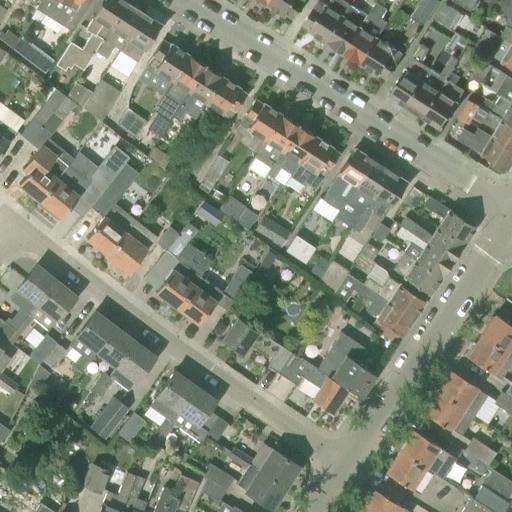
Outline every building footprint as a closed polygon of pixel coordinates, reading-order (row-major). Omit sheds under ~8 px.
[(37,11),(44,0),(19,0),(22,2),(23,0),(41,0),(35,10),(37,11)] [(44,0),(37,11),(71,32),(91,0),(44,0)] [(94,52),(126,4),(119,0),(104,0),(93,18),(92,18),(84,30),(91,34),(81,50),(70,42),(55,66),(64,71),(67,67),(70,69),(73,65),(82,70),(94,52)] [(305,3),(307,0),(271,0),(268,5),(286,17),(287,15),(295,20),(305,3)] [(328,44),(355,0),(354,0),(350,6),(341,0),(331,0),(327,6),(318,1),(314,8),(315,9),(304,26),(312,32),(311,33),(328,44)] [(364,0),(355,0),(328,44),(345,54),(377,3),(374,6),(364,0)] [(422,0),(410,18),(423,27),(439,2),(436,0),(422,0)] [(470,13),(478,1),(476,0),(452,0),(452,1),(470,13)] [(510,20),(511,20),(511,0),(500,0),(500,1),(499,0),(491,0),(488,6),(510,20)] [(345,54),(361,65),(378,39),(385,28),(375,22),(378,18),(381,20),(387,10),(377,3),(345,54)] [(143,15),(126,4),(94,52),(105,59),(113,47),(119,51),(143,15)] [(444,4),(435,19),(443,25),(454,8),(444,4)] [(159,26),(143,15),(119,51),(136,62),(143,51),(159,26)] [(501,36),(511,43),(511,20),(510,20),(501,36)] [(511,67),(511,43),(501,36),(500,37),(487,30),(477,46),(501,61),(511,67)] [(22,37),(12,49),(24,58),(44,73),(53,60),(22,37)] [(469,41),(462,37),(458,42),(466,47),(469,41)] [(403,54),(396,50),(378,39),(361,65),(378,76),(387,80),(398,62),(403,54)] [(153,71),(170,82),(187,56),(171,45),(169,47),(162,43),(146,67),(153,71)] [(422,45),(389,96),(407,108),(431,69),(421,63),(429,50),(422,45)] [(459,63),(471,71),(481,54),(469,47),(459,63)] [(172,117),(204,66),(187,56),(170,82),(155,106),(156,107),(154,110),(169,120),(171,116),(172,117)] [(407,108),(423,119),(452,73),(451,73),(458,61),(451,57),(440,75),(431,69),(407,108)] [(473,79),(481,84),(492,66),(483,61),(473,79)] [(28,69),(19,63),(12,73),(21,79),(28,69)] [(205,103),(222,78),(204,66),(172,117),(171,118),(178,122),(185,113),(194,119),(205,103)] [(440,129),(464,91),(455,85),(460,78),(452,73),(423,119),(440,129)] [(511,78),(507,76),(496,93),(501,96),(511,102),(511,78)] [(222,78),(205,103),(222,114),(230,119),(245,95),(237,90),(238,88),(222,78)] [(87,100),(106,113),(119,92),(100,80),(92,93),(87,100)] [(99,124),(106,113),(87,100),(92,93),(75,82),(65,98),(74,105),(99,124)] [(20,135),(29,143),(65,98),(54,90),(20,135)] [(511,124),(511,102),(501,96),(496,104),(474,91),(469,99),(469,100),(511,124)] [(74,105),(65,98),(29,143),(38,150),(41,146),(47,138),(48,139),(66,116),(74,105)] [(511,148),(511,124),(469,100),(458,116),(470,123),(473,117),(496,131),(492,137),(511,148)] [(241,143),(256,153),(280,116),(263,105),(262,106),(254,101),(244,119),(243,118),(235,131),(245,137),(241,143)] [(128,110),(119,123),(137,135),(145,121),(128,110)] [(296,126),(280,116),(256,153),(254,157),(269,167),(296,126)] [(15,132),(0,120),(0,152),(8,143),(15,132)] [(296,126),(269,167),(264,175),(273,181),(280,168),(290,175),(314,138),(296,126)] [(457,140),(508,170),(511,163),(511,148),(492,137),(478,128),(474,135),(464,129),(457,140)] [(314,138),(290,175),(289,177),(305,187),(307,184),(316,189),(337,155),(329,150),(330,148),(314,138)] [(170,157),(153,145),(146,156),(163,168),(170,157)] [(66,166),(41,146),(38,150),(22,170),(26,174),(18,185),(39,202),(63,172),(62,172),(66,166)] [(119,171),(125,164),(129,159),(116,148),(106,161),(97,171),(93,176),(91,179),(86,186),(99,197),(119,171)] [(354,150),(322,199),(338,210),(371,161),(354,150)] [(198,151),(184,171),(194,177),(207,157),(198,151)] [(218,156),(204,177),(213,183),(227,163),(218,156)] [(78,196),(86,186),(91,179),(93,176),(73,159),(66,166),(62,172),(63,172),(39,202),(60,218),(78,196)] [(371,161),(338,210),(339,211),(344,203),(354,209),(344,224),(351,229),(388,172),(371,161)] [(119,171),(99,197),(91,207),(103,217),(111,207),(138,174),(125,164),(119,171)] [(405,183),(388,172),(351,229),(358,233),(372,213),(382,219),(389,209),(390,209),(405,183)] [(224,196),(215,190),(211,196),(221,202),(224,196)] [(234,221),(242,209),(244,207),(244,206),(229,195),(219,211),(234,221)] [(422,204),(432,211),(442,218),(436,227),(461,245),(473,228),(427,197),(422,204)] [(217,212),(203,202),(197,211),(210,221),(217,212)] [(86,239),(107,255),(124,234),(133,224),(111,207),(103,217),(86,239)] [(242,209),(234,221),(248,230),(257,216),(244,207),(242,209)] [(263,216),(254,230),(281,247),(290,233),(263,216)] [(436,227),(431,235),(405,217),(399,225),(400,226),(450,261),(461,245),(436,227)] [(176,309),(200,277),(208,265),(184,248),(197,230),(187,222),(178,234),(166,250),(176,258),(175,259),(178,261),(171,270),(171,271),(154,292),(176,309)] [(389,230),(380,224),(371,238),(380,244),(389,230)] [(403,253),(439,278),(450,261),(400,226),(394,235),(404,242),(406,240),(409,243),(403,252),(403,253)] [(157,243),(166,250),(178,234),(169,227),(157,243)] [(129,272),(146,251),(124,234),(107,255),(129,272)] [(294,235),(285,250),(304,263),(314,248),(294,235)] [(370,262),(377,252),(366,245),(359,255),(370,262)] [(439,278),(403,253),(392,270),(407,279),(428,295),(439,278)] [(374,265),(370,262),(359,255),(353,264),(368,275),(374,265)] [(320,256),(312,268),(309,272),(319,278),(329,262),(320,256)] [(243,260),(222,293),(200,277),(176,309),(197,325),(214,303),(227,310),(254,267),(243,260)] [(331,260),(328,265),(317,282),(332,294),(345,275),(346,273),(348,271),(331,260)] [(9,300),(22,311),(16,319),(25,326),(32,318),(28,315),(58,282),(37,265),(17,289),(18,290),(9,300)] [(368,278),(363,285),(362,287),(412,320),(423,302),(399,285),(388,277),(381,287),(368,278)] [(363,285),(359,281),(354,289),(371,301),(365,311),(375,317),(374,318),(401,336),(412,320),(362,287),(363,285)] [(56,322),(76,297),(58,282),(28,315),(32,318),(48,330),(55,321),(56,322)] [(81,373),(96,353),(115,327),(95,313),(76,338),(75,338),(69,346),(81,355),(72,366),(81,373)] [(511,327),(495,315),(481,336),(511,356),(511,327)] [(250,343),(273,358),(267,367),(277,374),(290,354),(257,332),(236,317),(220,341),(241,356),(250,343)] [(0,335),(6,340),(14,331),(10,328),(0,319),(0,335)] [(11,344),(25,326),(16,319),(10,328),(14,331),(6,340),(11,344)] [(135,342),(115,327),(96,353),(115,367),(135,342)] [(38,364),(41,361),(55,342),(45,334),(27,356),(38,364)] [(492,374),(500,379),(511,361),(511,356),(481,336),(466,357),(492,374)] [(52,369),(66,350),(55,342),(41,361),(52,369)] [(127,391),(134,382),(135,382),(155,358),(135,342),(115,367),(108,376),(103,373),(96,382),(104,388),(112,379),(127,391)] [(7,379),(0,374),(0,372),(10,358),(0,351),(0,349),(0,386),(0,387),(7,379)] [(293,371),(319,388),(310,401),(332,415),(348,390),(326,376),(316,370),(313,368),(299,359),(290,354),(277,374),(286,381),(293,371)] [(348,390),(359,397),(374,376),(345,355),(338,365),(325,356),(316,370),(326,376),(348,390)] [(438,392),(474,415),(486,395),(476,389),(477,387),(452,371),(438,392)] [(170,420),(176,412),(194,386),(173,372),(155,397),(149,406),(165,418),(166,417),(170,420)] [(7,379),(0,387),(9,393),(15,385),(7,379)] [(99,396),(104,388),(96,382),(90,390),(99,396)] [(217,417),(208,410),(214,401),(194,386),(176,412),(206,434),(217,417)] [(511,397),(505,393),(501,390),(493,403),(511,415),(511,397)] [(450,430),(451,429),(461,435),(474,415),(438,392),(424,414),(450,430)] [(128,409),(114,397),(90,428),(104,439),(128,409)] [(133,413),(117,433),(129,442),(145,421),(133,413)] [(173,424),(169,421),(170,420),(166,417),(165,418),(159,426),(168,432),(173,424)] [(227,424),(217,417),(206,434),(215,440),(227,424)] [(9,432),(0,426),(0,445),(9,432)] [(38,426),(34,436),(34,444),(52,444),(52,426),(38,426)] [(162,441),(168,432),(159,426),(153,435),(162,441)] [(455,458),(439,447),(413,431),(400,452),(425,468),(442,478),(455,458)] [(464,450),(487,466),(496,452),(473,437),(464,450)] [(183,462),(188,455),(180,450),(175,457),(183,462)] [(227,458),(236,463),(241,455),(233,450),(227,458)] [(272,451),(259,472),(284,488),(298,468),(272,451)] [(412,490),(425,468),(400,452),(386,473),(412,490)] [(236,463),(245,470),(248,465),(251,461),(241,455),(236,463)] [(225,490),(233,478),(209,463),(202,474),(206,477),(225,490)] [(108,472),(91,464),(82,485),(100,493),(108,472)] [(236,484),(246,491),(245,493),(271,509),(284,488),(259,472),(248,465),(245,470),(236,484)] [(14,478),(0,468),(0,484),(7,489),(14,478)] [(511,482),(492,469),(483,483),(507,498),(511,490),(511,482)] [(126,472),(116,496),(106,492),(97,511),(119,511),(132,483),(135,476),(126,472)] [(198,483),(180,475),(176,484),(194,492),(198,483)] [(132,483),(119,511),(142,511),(144,507),(146,502),(136,498),(144,479),(135,476),(132,483)] [(218,502),(225,490),(206,477),(201,491),(218,502)] [(473,499),(494,511),(503,511),(509,504),(481,486),(473,499)] [(142,511),(163,511),(170,497),(172,491),(163,487),(153,510),(144,507),(142,511)] [(361,511),(362,511),(408,511),(375,491),(361,511)] [(174,511),(179,500),(170,497),(163,511),(174,511)] [(494,511),(473,499),(471,498),(462,511),(494,511)] [(33,511),(53,511),(39,503),(33,511)]
